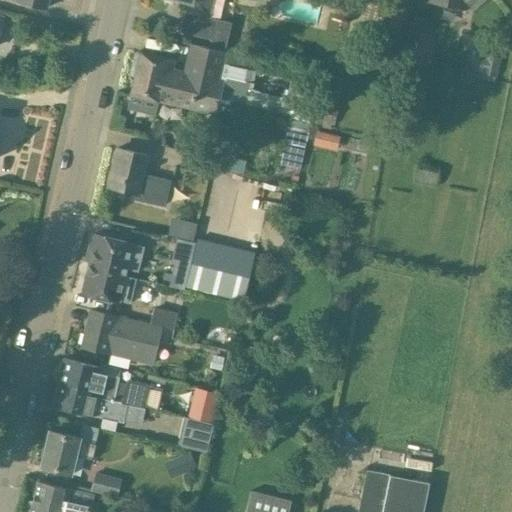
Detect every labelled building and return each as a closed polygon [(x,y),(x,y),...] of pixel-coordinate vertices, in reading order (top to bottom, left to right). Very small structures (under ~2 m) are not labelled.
[(15,0),(16,1),(46,9),(48,0),(15,0)] [(181,0),(190,2),(187,13),(184,13),(180,32),(211,40),(215,20),(206,18),(210,0),(181,0)] [(412,0),(392,0),(384,39),(403,43),(412,0)] [(429,0),(429,2),(467,9),(468,0),(469,0),(473,4),(477,0),(429,0)] [(432,20),(412,15),(405,47),(408,47),(404,63),(420,66),(423,51),(425,51),(432,20)] [(318,73),(224,51),(209,47),(209,48),(189,44),(183,71),(172,68),(174,59),(139,51),(130,95),(158,101),(158,100),(215,114),(219,96),(256,105),(260,90),(252,88),(255,72),(291,80),(282,116),(306,122),(318,73)] [(499,58),(486,55),(482,73),(495,76),(499,58)] [(316,132),(318,127),(309,125),(306,138),(315,140),(316,132)] [(313,146),(333,151),(337,137),(316,132),(313,146)] [(356,149),(366,152),(368,142),(358,140),(356,149)] [(207,159),(214,161),(218,146),(210,144),(207,159)] [(170,181),(156,178),(142,174),(147,155),(118,148),(108,187),(136,194),(136,196),(137,198),(146,200),(147,202),(164,206),(165,199),(168,200),(171,188),(168,187),(170,181)] [(417,164),(414,179),(436,183),(438,168),(417,164)] [(93,234),(87,259),(91,260),(108,265),(106,272),(123,276),(125,268),(137,271),(141,254),(143,246),(131,243),(128,242),(123,235),(116,240),(93,234)] [(174,262),(189,266),(190,263),(195,242),(192,242),(176,238),(171,261),(174,262)] [(235,248),(225,288),(245,293),(255,253),(235,248)] [(91,260),(83,292),(117,301),(118,300),(129,302),(133,285),(135,278),(123,276),(106,272),(108,265),(91,260)] [(153,308),(149,325),(161,328),(173,331),(177,313),(153,308)] [(161,328),(149,325),(118,317),(119,316),(90,309),(81,347),(110,354),(110,353),(152,364),(161,328)] [(212,354),(209,367),(221,370),(224,357),(212,354)] [(64,358),(58,381),(95,390),(94,397),(127,404),(142,408),(147,385),(126,380),(125,384),(118,382),(119,377),(98,372),(99,367),(65,359),(66,359),(64,358)] [(127,404),(94,397),(95,390),(58,381),(52,406),(123,422),(127,404)] [(79,438),(49,430),(41,466),(70,474),(75,455),(92,459),(95,443),(79,439),(79,438)] [(182,435),(179,444),(206,450),(209,441),(207,441),(182,435)] [(196,467),(189,451),(176,457),(183,473),(196,467)] [(311,470),(308,481),(317,483),(319,473),(311,470)] [(420,511),(426,482),(366,470),(357,511),(420,511)] [(120,479),(94,473),(90,491),(116,497),(120,479)] [(96,511),(97,510),(91,508),(94,495),(37,482),(32,502),(29,501),(27,503),(25,509),(26,511),(96,511)] [(286,511),(289,500),(250,490),(244,511),(286,511)]
